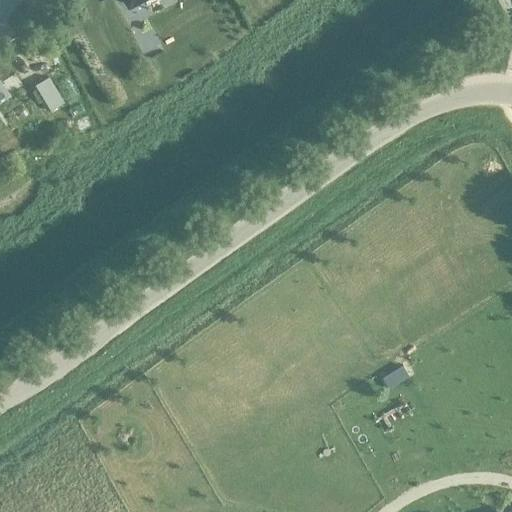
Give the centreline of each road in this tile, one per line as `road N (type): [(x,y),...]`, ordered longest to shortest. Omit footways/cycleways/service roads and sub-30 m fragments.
road 1 (tertiary): [(511,95),(472,93),(422,108),(0,406)]
road 2 (residential): [(511,484),(470,474),(385,511)]
